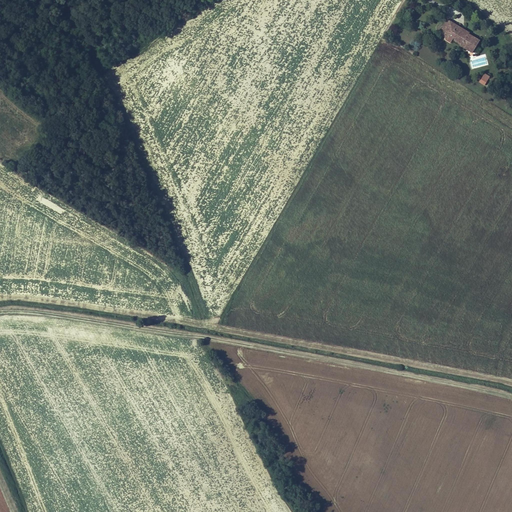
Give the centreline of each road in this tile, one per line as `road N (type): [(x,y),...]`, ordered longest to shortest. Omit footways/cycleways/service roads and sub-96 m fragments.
road 1 (track): [(511,394),(201,337),(0,311)]
road 2 (track): [(0,57),(88,136),(99,137),(109,126),(107,103),(72,51),(56,0)]
